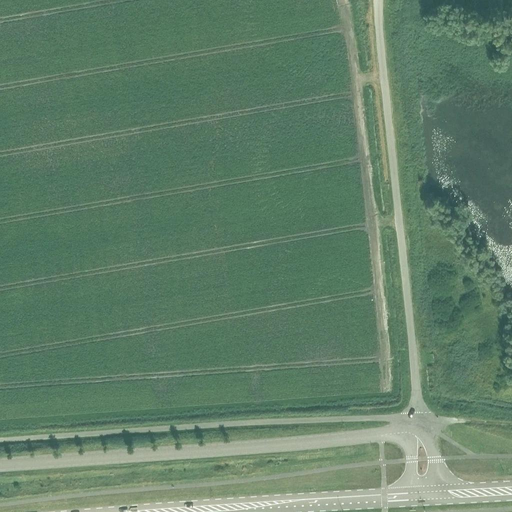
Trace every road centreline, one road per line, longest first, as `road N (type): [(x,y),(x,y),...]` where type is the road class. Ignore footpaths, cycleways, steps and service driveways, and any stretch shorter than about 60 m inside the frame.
road 1 (unclassified): [(416,416),(377,0)]
road 2 (tertiary): [(0,465),(416,432)]
road 3 (unclassified): [(0,440),(416,416)]
road 4 (primary): [(107,511),(411,495)]
